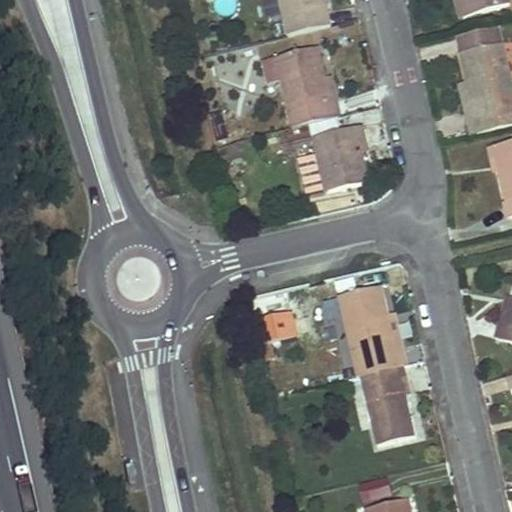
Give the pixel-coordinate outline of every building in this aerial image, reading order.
[(277,0),(287,38),(333,28),(326,0),(277,0)] [(455,0),(461,17),(468,16),(463,0),(455,0)] [(511,0),(463,0),(468,16),(511,3),(511,4),(511,0)] [(511,77),(504,45),(460,55),(467,83),(469,83),(475,108),(486,106),(489,116),(493,133),(511,128),(511,77)] [(313,124),(337,118),(341,118),(331,76),(326,77),(319,48),(262,61),(268,84),(280,81),(291,129),(313,124)] [(460,85),(469,121),(473,120),(477,137),(493,133),(489,116),(486,106),(475,108),(469,83),(467,83),(460,85)] [(337,118),(313,124),(315,137),(341,132),(337,118)] [(361,127),(341,132),(347,156),(363,152),(360,141),(364,139),(361,127)] [(370,183),(363,152),(347,156),(341,132),(315,137),(313,138),(326,194),(370,183)] [(511,142),(489,148),(492,160),(497,159),(510,218),(511,217),(511,142)] [(383,288),(340,297),(359,379),(363,378),(400,370),(404,369),(409,368),(397,314),(391,316),(383,288)] [(511,300),(508,299),(497,339),(505,341),(511,316),(511,300)] [(272,343),(260,346),(264,361),(276,359),(272,343)] [(400,370),(406,395),(410,394),(404,369),(400,370)] [(400,370),(363,378),(366,393),(368,404),(379,447),(416,438),(406,395),(400,370)] [(388,477),(358,486),(363,504),(393,496),(388,477)] [(412,511),(410,501),(366,511),(412,511)]
